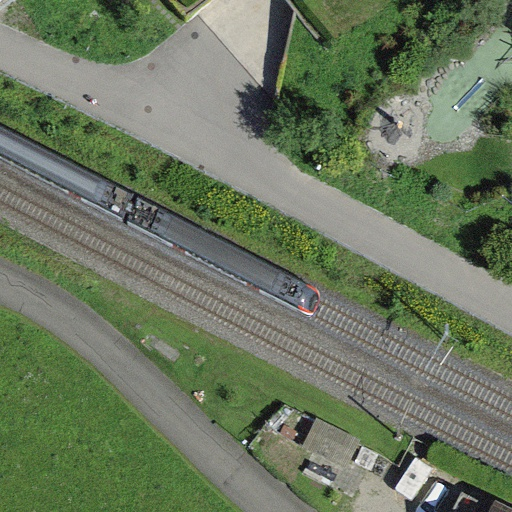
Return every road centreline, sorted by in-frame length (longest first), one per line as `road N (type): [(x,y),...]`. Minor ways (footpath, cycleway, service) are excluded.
road 1 (residential): [(0,58),(511,319)]
road 2 (residential): [(275,511),(120,364),(0,288)]
